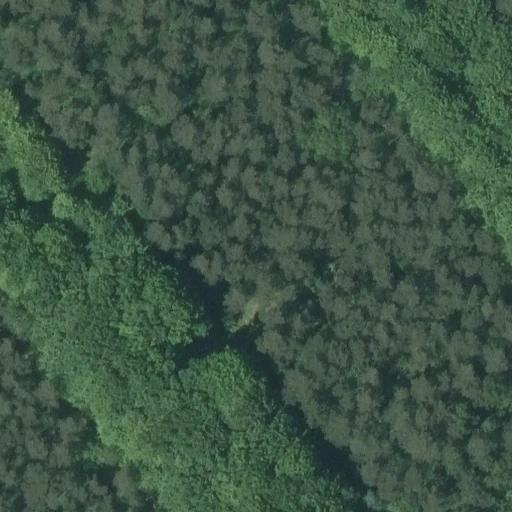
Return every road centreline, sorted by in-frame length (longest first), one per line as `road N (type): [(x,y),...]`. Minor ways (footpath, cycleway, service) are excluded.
road 1 (track): [(0,188),(260,511)]
road 2 (track): [(384,0),(511,154)]
